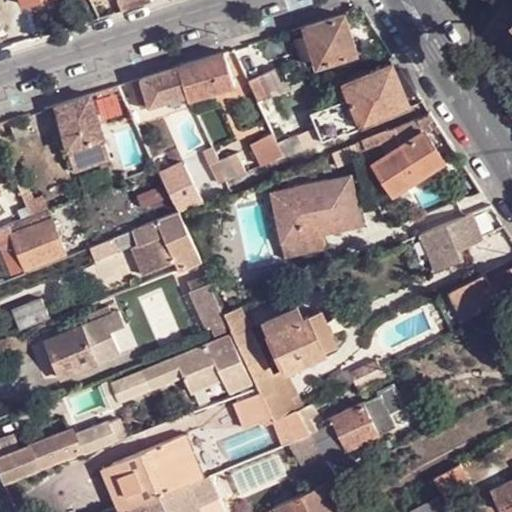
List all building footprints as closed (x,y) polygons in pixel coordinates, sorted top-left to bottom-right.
[(325,67),(362,56),(350,18),(309,30),(325,67)] [(230,55),(186,70),(187,75),(189,82),(233,67),(230,55)] [(416,109),(399,66),(351,86),(359,108),(367,128),(416,109)] [(233,67),(189,82),(193,96),(193,101),(196,100),(239,86),(233,67)] [(149,81),(150,85),(187,75),(186,70),(149,81)] [(255,81),(255,83),(264,103),(278,98),(291,94),(294,93),(285,70),(255,81)] [(147,110),(193,96),(189,82),(187,75),(150,85),(141,89),(147,110)] [(98,95),(63,107),(66,117),(101,107),(98,95)] [(113,138),(101,107),(66,117),(77,150),(113,138)] [(367,128),(359,108),(327,120),(330,127),(348,120),(353,133),(367,128)] [(462,156),(435,115),(423,120),(450,163),(462,156)] [(423,120),(382,136),(388,146),(394,154),(379,164),(398,194),(450,163),(423,120)] [(388,146),(382,136),(357,147),(362,158),(388,146)] [(284,145),(279,137),(258,145),(265,167),(289,157),(284,145)] [(121,159),(113,138),(77,150),(85,171),(121,159)] [(289,157),(304,152),(299,139),(284,145),(289,157)] [(230,173),(224,162),(212,167),(220,187),(233,180),(230,173)] [(168,174),(186,213),(206,206),(189,167),(168,174)] [(366,214),(356,173),(300,185),(303,198),(279,204),(287,243),(316,237),(314,225),(366,214)] [(155,184),(131,195),(136,207),(159,196),(155,184)] [(303,198),(300,185),(276,190),(279,204),(303,198)] [(37,219),(16,228),(32,270),(71,254),(55,211),(37,219)] [(316,237),(368,225),(366,214),(314,225),(316,237)] [(464,249),(488,241),(478,214),(424,234),(439,271),(468,259),(464,249)] [(184,215),(164,222),(170,236),(182,271),(206,263),(184,215)] [(164,222),(139,233),(142,245),(142,246),(156,241),(170,236),(164,222)] [(32,270),(16,228),(0,231),(0,243),(13,277),(32,270)] [(142,245),(139,233),(119,239),(122,245),(123,251),(142,245)] [(182,271),(170,236),(156,241),(170,276),(182,271)] [(102,254),(122,245),(119,239),(99,247),(102,254)] [(225,267),(212,274),(216,285),(220,292),(234,286),(225,267)] [(511,271),(500,277),(503,284),(511,300),(511,271)] [(453,292),(462,309),(497,292),(498,291),(496,287),(489,274),(453,292)] [(511,300),(503,284),(496,287),(498,291),(497,292),(501,303),(507,303),(510,307),(511,305),(511,300)] [(220,292),(216,285),(201,292),(220,336),(237,329),(230,313),(220,292)] [(462,309),(469,321),(501,303),(497,292),(462,309)] [(47,321),(38,300),(8,314),(17,334),(47,321)] [(511,326),(511,305),(510,307),(502,311),(510,328),(511,326)] [(289,312),(293,322),(306,316),(302,306),(289,312)] [(230,313),(234,321),(248,313),(246,307),(230,313)] [(325,308),(313,315),(329,350),(341,344),(325,308)] [(270,320),(275,330),(293,322),(289,312),(270,320)] [(248,313),(234,321),(237,329),(239,333),(262,384),(272,405),(288,398),(248,313)] [(289,369),(330,353),(329,350),(313,315),(313,313),(306,316),(293,322),(275,330),(274,334),(289,369)] [(101,320),(50,341),(64,380),(115,359),(101,320)] [(118,350),(134,344),(127,326),(112,332),(118,350)] [(236,334),(120,383),(127,397),(188,371),(196,389),(227,376),(234,389),(256,379),(236,334)] [(338,365),(348,386),(359,381),(366,377),(356,356),(349,360),(338,365)] [(394,410),(396,413),(413,405),(403,383),(385,391),(386,395),(389,401),(398,397),(403,406),(394,410)] [(402,427),(394,410),(389,401),(386,395),(338,416),(339,420),(350,440),(354,449),(402,427)] [(398,397),(389,401),(394,410),(403,406),(398,397)] [(272,405),(279,420),(289,414),(294,413),(288,398),(272,405)] [(315,433),(321,430),(315,416),(320,413),(315,402),(300,410),(304,416),(315,433)] [(304,416),(300,410),(294,413),(289,414),(304,439),(305,439),(315,434),(315,433),(304,416)] [(124,411),(108,419),(118,442),(133,435),(124,411)] [(321,430),(315,433),(315,434),(325,451),(331,459),(354,449),(350,440),(339,420),(338,416),(328,421),(329,426),(321,430)] [(118,442),(108,419),(80,431),(78,424),(24,445),(0,454),(0,459),(10,486),(118,442)] [(19,432),(0,438),(0,454),(24,445),(19,432)] [(103,468),(122,511),(125,511),(137,507),(211,477),(191,432),(103,468)] [(305,439),(324,468),(333,462),(331,459),(325,451),(315,434),(305,439)] [(324,468),(332,482),(339,480),(342,477),(333,462),(324,468)] [(310,494),(322,487),(314,475),(303,482),(310,494)] [(219,496),(211,477),(137,507),(138,511),(204,511),(202,503),(219,496)] [(281,511),(346,511),(332,483),(322,487),(310,494),(280,509),(281,511)] [(511,486),(495,494),(505,511),(511,509),(511,486)] [(411,510),(412,511),(436,511),(447,506),(441,495),(411,510)]
